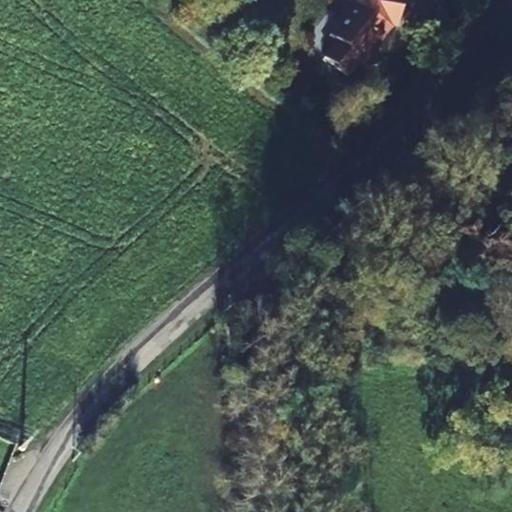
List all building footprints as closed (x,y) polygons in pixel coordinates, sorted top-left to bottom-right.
[(336,45),(321,61),(343,79),(357,63),(367,71),(381,52),(374,47),(389,28),(401,28),(401,0),(352,0),(352,12),(328,38),(336,45)] [(216,130),(220,115),(197,109),(193,124),(216,130)] [(126,195),(132,179),(107,170),(101,186),(126,195)] [(0,290),(15,306),(98,220),(58,182),(14,227),(15,227),(4,238),(26,258),(7,277),(0,270),(0,290)] [(511,263),(502,265),(503,278),(511,276),(511,263)]
